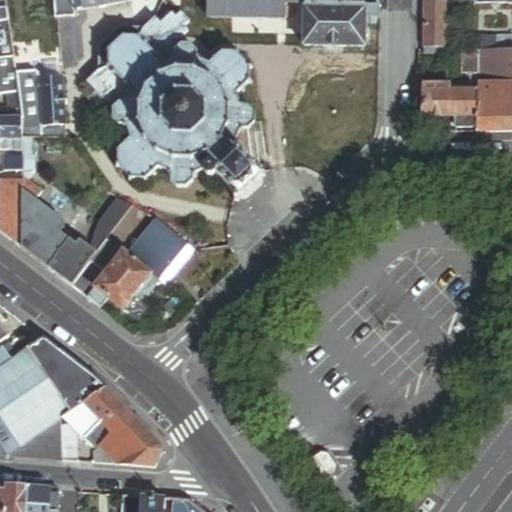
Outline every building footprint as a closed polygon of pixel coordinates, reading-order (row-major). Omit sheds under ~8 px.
[(72,0),(52,0),(53,19),(73,17),(72,0)] [(144,1),(143,0),(80,0),(83,13),(144,1)] [(424,0),(425,2),(446,3),(445,12),(475,12),(475,6),(475,0),(424,0)] [(6,4),(6,1),(0,2),(0,58),(12,57),(13,56),(13,52),(6,4)] [(446,3),(425,2),(423,49),(425,49),(424,56),(444,57),(445,12),(446,3)] [(364,20),(364,8),(304,6),(304,18),(303,48),(363,50),(364,20)] [(378,20),(379,8),(364,8),(364,20),(378,20)] [(176,43),(187,33),(183,28),(188,23),(180,14),(174,19),(170,15),(160,25),(176,43)] [(180,47),(176,43),(160,25),(155,19),(144,29),(141,27),(139,29),(141,33),(138,36),(135,40),(123,40),(121,36),(119,36),(120,41),(108,52),(105,51),(103,54),(106,55),(106,66),(103,69),(104,71),(107,69),(112,74),(109,76),(112,79),(114,77),(123,86),(121,89),(123,91),(126,89),(130,94),(127,103),(126,101),(123,102),(125,105),(119,105),(112,110),(112,121),(119,129),(124,129),(123,131),(125,133),(127,131),(130,142),(127,145),(125,143),(123,145),(124,147),(119,152),(116,151),(115,153),(117,154),(118,165),(115,167),(116,169),(119,169),(129,180),(128,183),(131,184),(133,181),(143,182),(144,185),(148,183),(146,180),(151,175),(153,177),(156,175),(153,173),(157,170),(167,174),(164,175),(166,178),(169,176),(169,182),(176,190),(185,190),(193,184),(193,178),(195,179),(198,177),(196,175),(205,172),(205,176),(208,179),(212,178),(215,176),(234,195),(234,202),(239,203),(240,196),(242,197),(244,196),(242,194),(243,193),(241,191),(242,191),(240,189),(250,181),(251,182),(253,181),(255,184),(256,183),(257,184),(259,181),(258,180),(263,180),(264,175),(258,174),(238,154),(239,149),(234,149),(234,152),(231,150),(238,134),(240,137),(243,135),(241,133),(247,133),(254,126),(255,116),(248,108),(242,108),(245,107),(242,105),(240,107),(236,95),(239,93),(241,95),(244,92),(242,90),(247,86),(249,87),(251,85),(248,83),(248,72),(251,71),(250,68),(247,69),(236,58),(237,55),(235,54),(233,57),(222,55),(221,52),(219,53),(220,57),(214,62),(212,59),(210,61),(212,64),(209,67),(199,62),(201,61),(199,58),(197,60),(197,55),(191,48),(180,47)] [(96,73),(86,83),(96,93),(105,103),(112,110),(119,105),(125,105),(123,102),(126,101),(127,103),(130,94),(126,89),(123,91),(121,89),(123,86),(114,77),(112,79),(109,76),(112,74),(107,69),(104,71),(103,69),(106,66),(106,55),(103,54),(105,51),(108,52),(120,41),(119,36),(121,36),(123,40),(135,40),(138,36),(141,33),(139,29),(141,27),(119,28),(97,47),(96,73)] [(511,54),(511,40),(496,40),(496,42),(496,55),(511,54)] [(496,55),(496,42),(482,42),(481,55),(496,55)] [(57,54),(34,57),(37,81),(59,78),(57,54)] [(511,88),(511,54),(496,55),(481,55),(477,55),(477,59),(477,86),(511,88)] [(15,79),(12,57),(0,58),(0,81),(5,80),(15,79)] [(35,140),(56,140),(55,127),(43,128),(42,127),(29,128),(26,105),(40,103),(37,81),(34,57),(20,58),(14,58),(18,91),(19,103),(21,118),(21,139),(35,140)] [(477,86),(477,59),(461,58),(460,77),(470,78),(470,95),(477,95),(477,86)] [(43,128),(55,127),(65,126),(59,78),(37,81),(40,103),(42,127),(43,128)] [(6,93),(17,91),(15,79),(5,80),(6,93)] [(423,120),(445,120),(445,95),(448,95),(448,88),(423,89),(423,120)] [(8,104),(19,103),(18,91),(17,91),(6,93),(8,104)] [(105,103),(96,93),(88,101),(97,111),(105,103)] [(477,95),(470,95),(448,95),(445,95),(445,120),(455,120),(455,131),(476,131),(477,95)] [(503,95),(477,95),(476,131),(476,135),(511,135),(511,111),(503,112),(503,95)] [(42,127),(40,103),(26,105),(29,128),(42,127)] [(0,139),(8,139),(21,139),(21,118),(0,118),(0,139)] [(34,174),(35,140),(21,139),(22,157),(22,172),(30,179),(34,174)] [(22,157),(3,158),(4,174),(13,173),(21,174),(22,174),(22,172),(22,157)] [(28,182),(30,179),(22,172),(22,174),(22,184),(22,192),(36,201),(42,193),(28,182)] [(0,183),(21,184),(21,174),(13,173),(4,174),(0,174),(0,183)] [(22,192),(22,184),(21,184),(0,183),(0,185),(0,200),(23,199),(22,192)] [(116,203),(105,187),(94,195),(105,211),(111,207),(116,203)] [(24,251),(71,287),(97,254),(74,236),(70,241),(62,234),(64,231),(64,222),(36,201),(22,192),(23,199),(24,251)] [(1,229),(0,231),(0,232),(24,251),(23,199),(0,200),(1,229)] [(119,207),(116,203),(111,207),(113,211),(119,207)] [(189,245),(159,221),(129,259),(151,277),(159,283),(164,276),(185,250),(189,245)] [(116,250),(108,243),(91,265),(93,266),(99,271),(116,250)] [(192,256),(196,251),(189,245),(185,250),(192,256)] [(172,282),(192,256),(185,250),(164,276),(172,282)] [(151,277),(129,259),(123,255),(96,290),(109,301),(123,312),(151,277)] [(99,271),(93,266),(83,280),(93,288),(104,274),(99,271)] [(166,289),(172,282),(164,276),(159,283),(166,289)] [(140,306),(159,283),(151,277),(123,312),(137,323),(147,311),(140,306)] [(79,281),(73,288),(79,294),(85,287),(79,281)] [(109,301),(96,290),(88,299),(102,310),(109,301)] [(0,344),(10,338),(0,323),(0,344)] [(0,370),(0,444),(9,457),(62,421),(107,389),(98,380),(45,340),(0,370)] [(162,446),(107,389),(62,421),(79,435),(85,439),(89,436),(100,448),(119,467),(155,470),(163,454),(164,451),(164,449),(163,448),(162,446)] [(62,438),(62,421),(9,457),(63,461),(62,438)] [(79,435),(62,421),(62,438),(77,438),(79,435)] [(85,439),(95,452),(100,448),(89,436),(85,439)] [(77,438),(62,438),(63,461),(77,462),(77,438)] [(0,444),(0,456),(9,457),(0,444)] [(94,464),(119,467),(100,448),(95,452),(94,464)] [(27,511),(30,489),(0,487),(0,511),(27,511)] [(58,511),(60,492),(30,489),(27,511),(58,511)] [(140,511),(141,498),(124,497),(122,511),(140,511)] [(141,498),(140,511),(163,511),(165,500),(141,498)] [(201,511),(190,502),(174,501),(174,505),(175,511),(201,511)]
